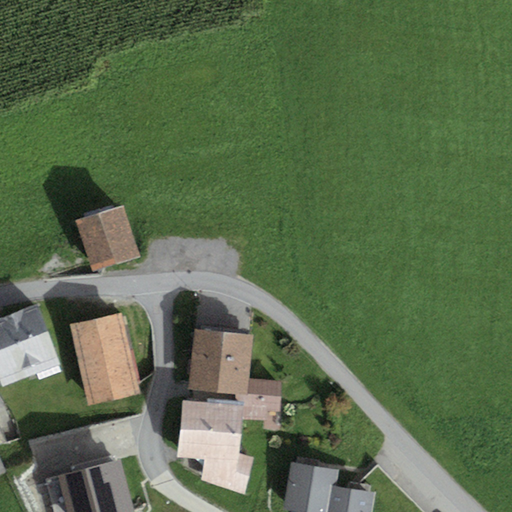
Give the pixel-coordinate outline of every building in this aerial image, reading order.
[(124,206),(79,219),(95,271),(140,258),(124,206)] [(37,306),(0,319),(0,384),(0,386),(36,373),(39,380),(61,372),(37,306)] [(119,314),(68,325),(87,404),(137,392),(119,314)] [(252,334),(194,330),(189,388),(247,392),(248,378),(252,334)] [(282,381),(248,378),(247,392),(246,403),(245,419),(267,420),(267,412),(279,413),(282,381)] [(207,403),(183,401),(179,457),(203,461),(202,481),(244,495),(254,458),(241,454),(245,419),(246,403),(207,399),(207,403)] [(72,475),(47,482),(55,511),(134,511),(119,454),(70,467),(72,475)] [(424,511),(380,465),(364,481),(393,511),(424,511)] [(335,473),(290,466),(282,511),(286,511),(328,511),(333,488),(335,473)] [(333,488),(328,511),(371,511),(374,496),(333,488)]
